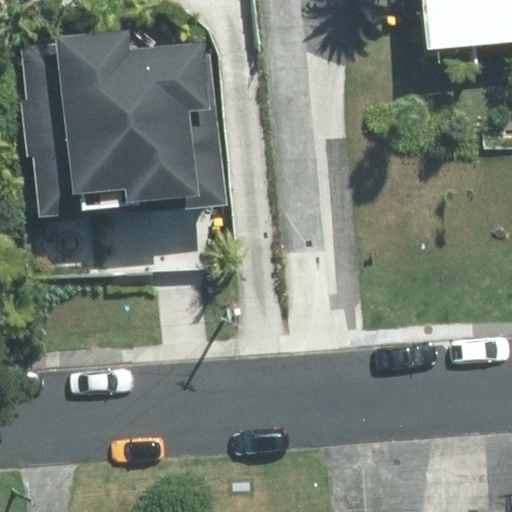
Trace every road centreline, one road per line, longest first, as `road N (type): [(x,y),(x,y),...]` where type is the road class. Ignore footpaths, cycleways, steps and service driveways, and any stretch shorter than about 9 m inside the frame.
road 1 (residential): [(0,418),(401,400),(511,386)]
road 2 (unknown): [(342,403),(289,284),(273,162),(266,0)]
